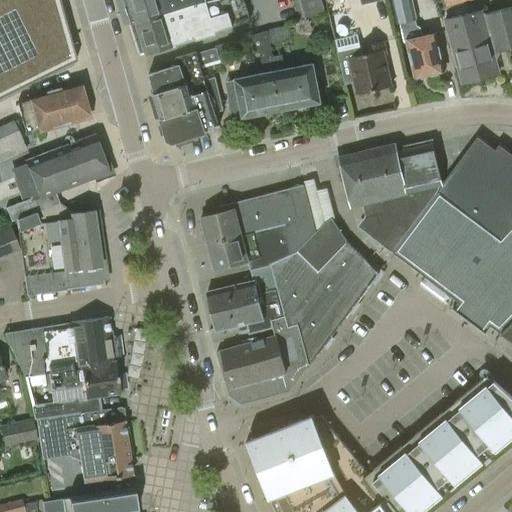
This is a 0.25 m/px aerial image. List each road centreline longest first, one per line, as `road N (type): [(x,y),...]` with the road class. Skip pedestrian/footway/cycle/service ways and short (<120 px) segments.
road 1 (residential): [(146,185),(418,120),(511,114)]
road 2 (tertiary): [(243,511),(173,289)]
road 3 (tertiary): [(146,185),(96,0)]
road 4 (residential): [(0,317),(173,289)]
road 5 (unknown): [(119,297),(113,207),(146,185)]
